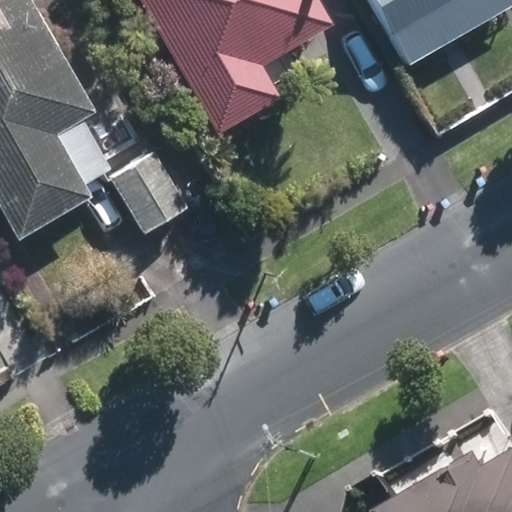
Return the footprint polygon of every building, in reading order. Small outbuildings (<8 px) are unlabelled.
[(0,0),(0,241),(83,195),(48,134),(84,114),(18,0),(0,0)] [(300,0),(136,0),(211,133),(250,108),(241,79),(319,33),(300,0)] [(349,0),(386,67),(501,5),(498,0),(349,0)] [(144,157),(98,184),(129,237),(175,210),(144,157)] [(511,511),(511,474),(508,477),(491,448),(380,511),(511,511)]
